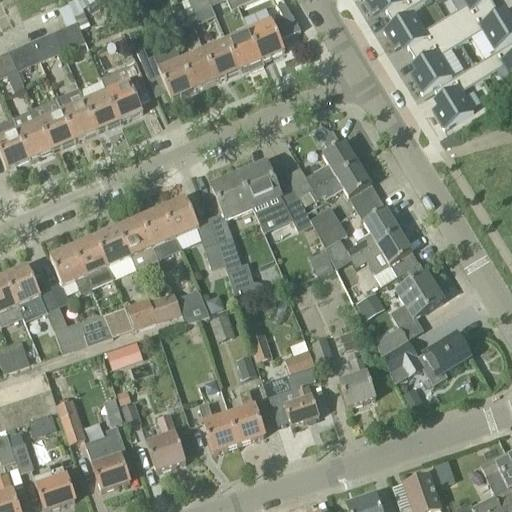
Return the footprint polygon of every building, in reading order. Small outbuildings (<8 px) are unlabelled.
[(210,10),(205,0),(193,0),(182,5),(185,12),(188,20),(210,10)] [(231,13),(254,3),(252,0),(229,0),(226,2),(231,13)] [(391,0),(363,18),(375,37),(385,30),(393,44),(433,19),(425,6),(403,19),(391,0)] [(433,0),(425,6),(433,19),(463,0),(433,0)] [(469,28),(447,42),(455,55),(495,30),(487,17),(497,10),(491,0),(471,0),(457,9),(469,28)] [(68,7),(58,12),(66,31),(76,27),(68,8),(68,7)] [(284,55),(279,43),(300,34),(285,8),(277,12),(282,20),(248,35),(261,65),(284,55)] [(190,25),(188,20),(185,12),(173,17),(178,31),(190,25)] [(85,46),(76,27),(66,31),(54,37),(62,56),(85,46)] [(495,30),(455,55),(464,68),(485,55),(497,74),(511,64),(511,38),(503,44),(495,30)] [(248,35),(225,45),(238,75),(261,65),(248,35)] [(414,36),(385,54),(397,73),(407,66),(416,80),(455,55),(447,42),(426,55),(414,36)] [(31,46),(39,65),(62,56),(54,37),(31,46)] [(203,54),(216,85),(238,75),(225,45),(203,54)] [(16,75),(17,75),(39,65),(31,46),(8,56),(16,75)] [(138,60),(155,100),(167,95),(171,104),(193,95),(180,64),(159,73),(151,54),(138,60)] [(203,54),(180,64),(193,95),(216,85),(203,54)] [(424,93),(413,99),(425,118),(454,100),(442,81),(463,68),(455,55),(416,80),(424,93)] [(0,82),(16,75),(8,56),(0,59),(0,82)] [(100,83),(106,96),(119,126),(142,116),(139,108),(151,102),(143,84),(136,67),(100,83)] [(511,70),(478,91),(486,105),(508,91),(511,98),(511,70)] [(446,129),(436,136),(447,155),(476,137),(464,118),(486,105),(478,92),(438,116),(446,129)] [(96,136),(119,126),(106,96),(83,106),(96,136)] [(56,103),(61,115),(74,146),(96,136),(83,106),(71,111),(66,99),(56,103)] [(11,124),(16,135),(29,165),(51,156),(38,125),(33,114),(11,124)] [(61,115),(38,125),(51,156),(74,146),(61,115)] [(0,141),(0,160),(6,175),(29,165),(16,135),(0,141)] [(324,149),(328,155),(322,159),(328,169),(305,182),(299,172),(286,180),(296,197),(294,198),(297,204),(358,167),(344,145),(339,148),(333,136),(332,135),(331,135),(331,136),(327,138),(324,149)] [(286,211),(282,203),(266,167),(237,179),(250,210),(259,229),(288,217),(286,211)] [(325,204),(343,193),(349,203),(371,189),(358,167),(297,204),(302,212),(303,211),(314,205),(323,200),(325,204)] [(250,210),(237,179),(211,190),(224,221),(250,210)] [(286,211),(288,217),(298,235),(311,229),(309,225),(310,224),(303,211),(302,212),(297,204),(294,198),(282,203),(286,211)] [(176,242),(199,232),(185,202),(163,212),(176,242)] [(163,212),(140,222),(158,263),(180,255),(176,242),(163,212)] [(309,225),(311,229),(312,228),(317,239),(339,226),(330,212),(310,224),(309,225)] [(345,256),(346,258),(350,264),(399,235),(385,212),(363,227),(370,238),(355,247),(356,249),(345,256)] [(117,231),(130,262),(135,273),(158,263),(140,222),(117,231)] [(339,226),(317,239),(324,253),(347,239),(339,226)] [(117,231),(95,241),(108,271),(130,262),(117,231)] [(418,267),(399,235),(350,264),(336,273),(340,282),(366,266),(380,290),(418,267)] [(95,241),(72,251),(91,294),(113,284),(108,271),(95,241)] [(217,248),(224,271),(236,310),(257,303),(264,296),(261,288),(254,287),(247,268),(241,270),(232,243),(217,248)] [(217,248),(204,252),(212,275),(224,271),(217,248)] [(81,301),(92,297),(91,294),(72,251),(49,261),(63,291),(74,286),(81,301)] [(346,258),(332,266),(336,273),(350,264),(346,258)] [(50,291),(38,296),(27,270),(4,280),(17,310),(21,318),(23,324),(58,309),(50,291)] [(426,279),(425,279),(394,298),(403,312),(392,318),(400,332),(442,306),(426,279)] [(4,280),(0,281),(0,317),(17,310),(4,280)] [(375,295),(355,307),(364,323),(384,312),(375,295)] [(147,300),(148,303),(157,326),(158,328),(180,320),(177,308),(172,297),(158,303),(155,296),(147,300)] [(200,300),(177,308),(180,320),(182,320),(185,328),(208,320),(200,300)] [(157,326),(148,303),(125,312),(134,335),(157,326)] [(254,309),(242,313),(244,318),(240,320),(256,367),(272,361),(254,309)] [(134,335),(125,312),(101,320),(107,332),(111,343),(134,335)] [(227,318),(209,324),(217,346),(234,340),(227,318)] [(67,330),(77,354),(111,343),(107,332),(85,340),(80,326),(67,330)] [(77,354),(67,330),(53,335),(62,359),(77,354)] [(373,347),(380,360),(406,344),(398,331),(373,347)] [(417,362),(410,351),(406,344),(380,360),(391,378),(389,379),(394,389),(422,372),(433,391),(447,382),(444,377),(470,361),(456,338),(428,355),(417,362)] [(326,343),(311,348),(313,353),(308,354),(314,368),(332,362),(326,343)] [(9,350),(17,374),(29,369),(21,345),(9,350)] [(314,368),(308,354),(306,347),(281,356),(290,381),(315,372),(314,368)] [(0,368),(4,378),(17,374),(9,350),(0,352),(0,368)] [(120,352),(106,357),(112,374),(126,370),(120,352)] [(348,412),(376,403),(367,376),(366,377),(359,356),(348,360),(355,381),(338,386),(348,412)] [(236,364),(242,384),(256,379),(250,360),(236,364)] [(221,397),(213,376),(206,379),(207,383),(201,385),(207,402),(221,397)] [(291,431),(319,422),(311,400),(307,390),(280,399),(291,431)] [(40,398),(48,420),(58,417),(56,409),(51,394),(40,398)] [(239,449),(264,440),(254,410),(253,410),(248,395),(239,398),(244,413),(228,419),(239,449)] [(30,401),(38,423),(48,420),(40,398),(30,401)] [(20,404),(27,427),(38,423),(30,401),(20,404)] [(27,427),(20,404),(9,408),(17,430),(27,427)] [(56,409),(58,417),(69,449),(84,444),(71,404),(56,409)] [(153,424),(146,404),(120,413),(127,433),(153,424)] [(422,406),(410,413),(413,420),(426,413),(422,406)] [(17,430),(9,408),(0,410),(0,414),(7,433),(17,430)] [(239,449),(228,419),(213,424),(208,409),(198,412),(204,427),(203,428),(213,458),(239,449)] [(156,477),(185,467),(175,437),(174,438),(168,420),(157,424),(163,442),(147,447),(156,477)] [(101,496),(130,486),(126,474),(131,472),(117,432),(106,436),(107,441),(85,448),(101,496)] [(7,440),(15,465),(16,465),(20,478),(34,474),(20,436),(7,440)] [(7,440),(7,439),(0,441),(0,465),(1,470),(15,465),(7,440)] [(483,481),(485,483),(486,483),(495,499),(507,493),(510,493),(511,491),(511,460),(508,462),(506,458),(480,471),(485,480),(483,481)] [(53,511),(75,505),(66,479),(61,466),(49,470),(50,474),(33,481),(43,511),(53,511)] [(0,479),(0,511),(18,511),(12,495),(11,495),(5,477),(0,479)] [(409,511),(439,511),(428,480),(404,489),(412,511),(409,511)] [(498,511),(511,505),(511,496),(510,493),(507,493),(495,499),(471,511),(498,511)] [(379,511),(376,500),(346,509),(346,511),(379,511)]
